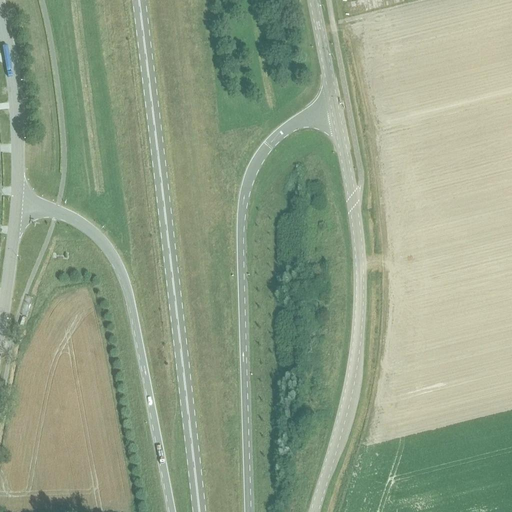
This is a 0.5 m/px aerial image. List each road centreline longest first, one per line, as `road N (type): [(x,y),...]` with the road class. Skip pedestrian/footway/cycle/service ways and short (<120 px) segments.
road 1 (tertiary): [(138,0),(198,511)]
road 2 (secondary): [(251,511),(241,239),(248,180),(284,131),(334,112)]
road 3 (tertiary): [(317,511),(359,332),(360,261),(334,112)]
road 4 (secondary): [(16,207),(78,223),(109,249),(140,350),(171,511)]
road 5 (tertiary): [(16,207),(11,68),(0,12)]
road 6 (tertiary): [(0,327),(16,207)]
